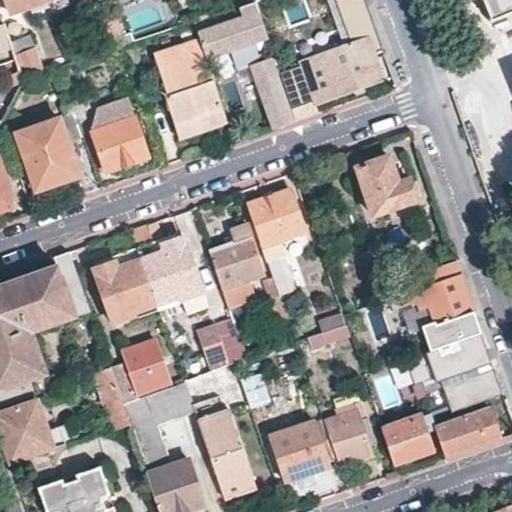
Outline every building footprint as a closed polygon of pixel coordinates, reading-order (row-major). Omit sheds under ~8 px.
[(43,0),(6,0),(10,12),(43,0)] [(278,0),(259,0),(254,2),(265,35),(288,27),(278,0)] [(301,22),(292,0),(278,0),(288,27),(301,22)] [(511,0),(483,0),(491,19),(511,10),(511,0)] [(273,128),(295,121),(273,59),(261,63),(252,39),(265,35),(254,2),(237,8),(241,20),(209,31),(196,35),(204,58),(229,50),(237,72),(251,67),(273,128)] [(125,15),(131,32),(161,21),(155,4),(125,15)] [(101,16),(111,46),(126,40),(115,10),(101,16)] [(203,14),(191,19),(196,35),(209,31),(203,14)] [(6,24),(0,25),(0,119),(1,119),(24,78),(16,55),(6,24)] [(382,79),(367,36),(297,60),(308,93),(312,104),(334,95),(382,79)] [(437,50),(444,71),(458,66),(450,45),(437,50)] [(33,48),(16,55),(24,78),(41,72),(33,48)] [(180,139),(227,122),(211,78),(165,95),(180,139)] [(149,155),(128,99),(96,110),(102,124),(89,129),(104,170),(149,155)] [(84,105),(73,109),(75,112),(79,122),(89,118),(84,105)] [(79,122),(75,112),(61,117),(69,141),(83,135),(79,122)] [(81,174),(69,141),(61,117),(18,132),(37,188),(81,174)] [(413,196),(408,182),(403,183),(401,179),(396,181),(387,157),(356,168),(372,216),(410,202),(408,198),(413,196)] [(0,210),(16,205),(0,158),(0,210)] [(290,189),(248,204),(261,244),(304,228),(290,189)] [(264,269),(248,222),(231,227),(234,239),(208,248),(227,302),(229,306),(256,297),(249,274),(264,269)] [(132,230),(137,247),(155,298),(201,282),(183,231),(154,241),(149,224),(135,229),(132,230)] [(110,314),(155,298),(137,247),(92,262),(110,314)] [(0,403),(48,387),(30,330),(89,309),(69,252),(55,257),(57,264),(0,283),(0,403)] [(284,253),(267,259),(272,275),(279,294),(295,288),(284,253)] [(460,274),(455,260),(431,268),(435,282),(460,274)] [(474,313),(460,274),(435,282),(412,290),(417,304),(419,309),(429,306),(437,327),(474,313)] [(417,304),(412,290),(374,303),(379,317),(417,304)] [(348,335),(344,323),(306,336),(311,348),(348,335)] [(225,355),(213,324),(198,330),(209,361),(225,355)] [(156,337),(123,349),(126,359),(137,390),(169,378),(156,337)] [(279,359),(275,347),(259,353),(264,364),(279,359)] [(407,361),(417,380),(431,372),(422,354),(407,361)] [(108,366),(120,401),(138,395),(137,390),(126,359),(108,366)] [(112,428),(128,423),(120,401),(108,366),(92,371),(112,428)] [(211,369),(188,379),(194,393),(217,383),(211,369)] [(328,465),(297,378),(258,391),(273,434),(270,435),(286,480),(328,465)] [(193,409),(183,379),(144,393),(155,422),(193,409)] [(128,423),(146,473),(171,464),(155,422),(144,393),(138,395),(120,401),(128,423)] [(0,435),(10,464),(54,448),(49,436),(36,399),(0,411),(0,435)] [(322,419),(337,461),(352,456),(354,462),(373,456),(366,437),(372,434),(366,415),(359,418),(353,399),(339,404),(341,412),(322,419)] [(477,447),(502,438),(492,408),(435,427),(445,457),(477,447)] [(195,414),(223,497),(255,485),(228,409),(195,414)] [(431,449),(420,415),(381,428),(393,463),(431,449)] [(191,452),(201,449),(192,419),(182,422),(191,452)] [(49,436),(54,448),(65,445),(61,432),(49,436)] [(146,473),(159,511),(177,511),(205,503),(189,458),(171,464),(146,473)] [(115,511),(100,465),(38,486),(47,509),(64,504),(66,511),(115,511)]
